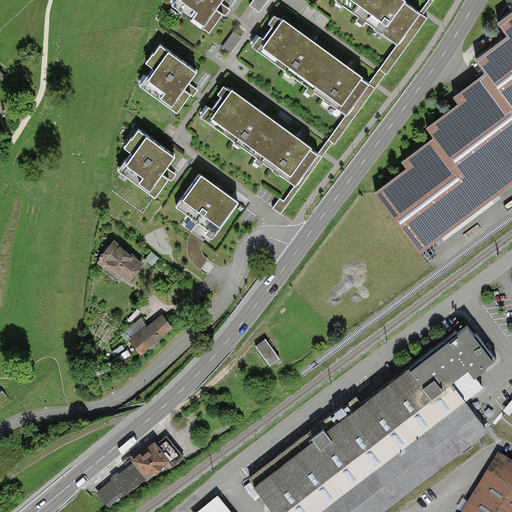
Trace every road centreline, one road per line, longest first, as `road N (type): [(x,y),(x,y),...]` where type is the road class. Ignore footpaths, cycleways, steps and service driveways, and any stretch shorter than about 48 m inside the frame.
road 1 (primary): [(37,511),(149,419),(241,321),(425,81),(475,0)]
road 2 (unclassified): [(511,257),(179,511)]
road 3 (track): [(0,481),(81,432),(149,419)]
